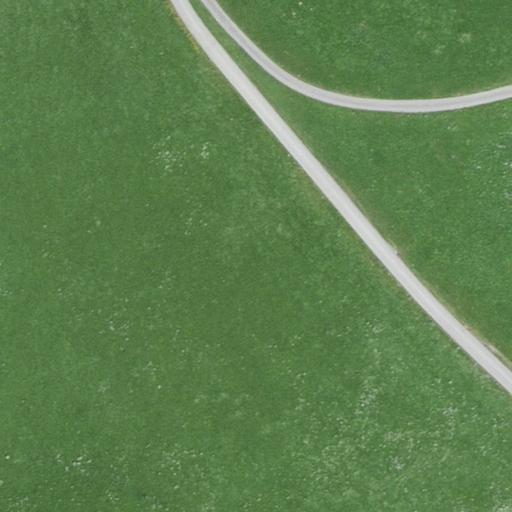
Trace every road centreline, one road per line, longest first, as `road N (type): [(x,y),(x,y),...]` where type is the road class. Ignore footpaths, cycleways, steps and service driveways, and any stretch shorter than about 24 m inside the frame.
road 1 (unclassified): [(173,0),(446,320),(511,385)]
road 2 (unknown): [(511,108),(434,120),(319,108),(259,67),(204,0)]
